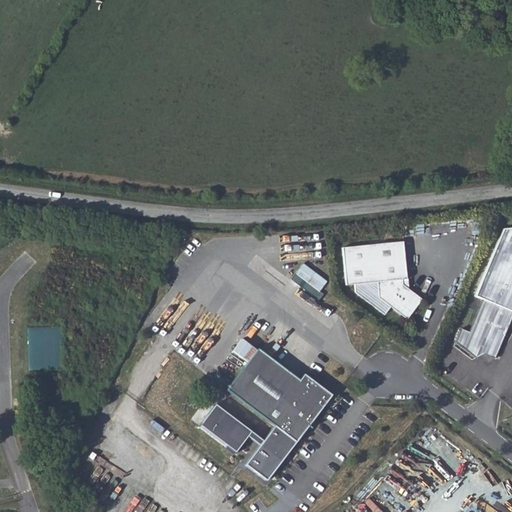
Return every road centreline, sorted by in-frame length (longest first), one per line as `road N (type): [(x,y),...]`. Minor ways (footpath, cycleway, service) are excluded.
road 1 (unclassified): [(0,189),(252,217),(511,189)]
road 2 (unclassified): [(511,453),(435,396),(389,375)]
